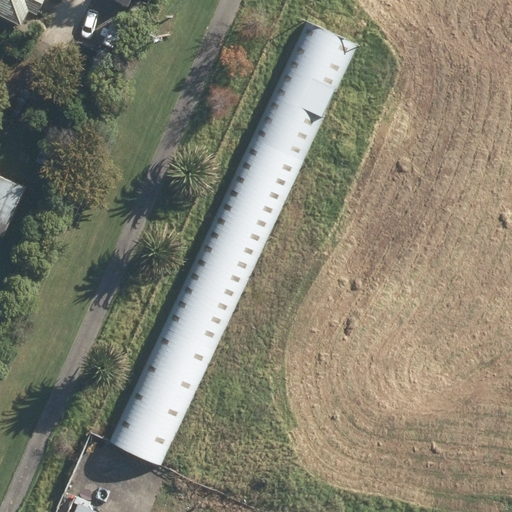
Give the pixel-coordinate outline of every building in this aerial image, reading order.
[(0,0),(0,17),(19,27),(27,13),(36,17),(44,0),(0,0)] [(100,44),(116,51),(128,25),(112,18),(100,44)] [(199,405),(193,402),(357,47),(306,23),(110,445),(161,469),(187,414),(194,417),(199,405)] [(38,153),(59,163),(70,137),(50,128),(38,153)] [(0,237),(1,238),(23,188),(0,178),(0,237)] [(196,430),(206,434),(209,427),(199,422),(196,430)] [(56,511),(68,511),(75,497),(64,493),(56,511)] [(95,511),(86,508),(89,503),(77,497),(74,502),(78,504),(74,511),(95,511)]
